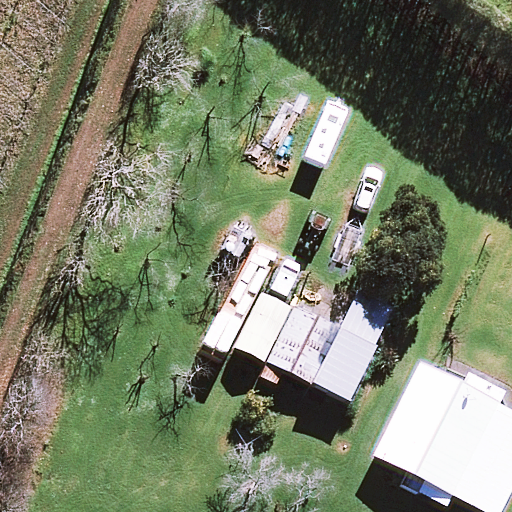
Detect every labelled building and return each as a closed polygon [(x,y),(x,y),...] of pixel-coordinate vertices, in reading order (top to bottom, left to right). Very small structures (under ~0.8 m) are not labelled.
[(340,101),(317,88),(258,191),(280,204),(340,101)] [(399,136),(376,123),(317,225),(340,238),(399,136)] [(250,239),(236,265),(268,282),(282,256),(250,239)] [(385,315),(324,287),(310,318),(290,309),(265,364),(345,401),(385,315)] [(496,511),(511,481),(511,415),(493,406),(499,394),(466,377),(460,389),(418,367),(371,456),(405,474),(399,485),(441,507),(447,495),(479,511),(496,511)] [(184,511),(192,490),(164,481),(153,511),(184,511)]
